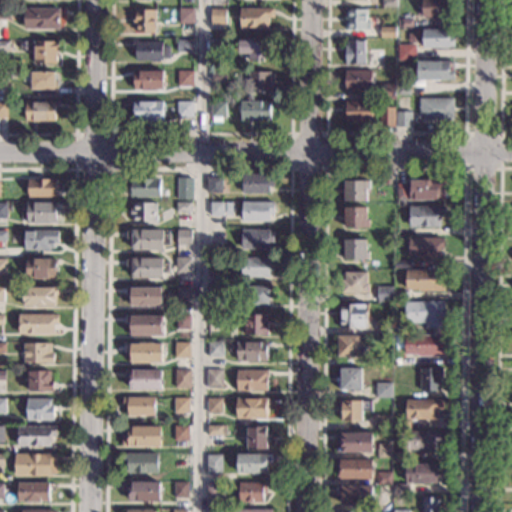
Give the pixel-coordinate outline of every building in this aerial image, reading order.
[(449,0),(449,4),(452,4),(452,16),(446,16),(446,18),(438,18),(438,16),(421,16),(421,0),(449,0)] [(272,9),(272,16),(267,16),(266,28),(238,27),(239,7),(272,9)] [(8,19),(0,18),(0,8),(8,8),(8,19)] [(57,18),(55,18),(55,22),(57,22),(57,28),(22,28),(22,8),(57,8),(57,18)] [(192,24),(178,23),(178,8),(192,9),(192,24)] [(154,10),(154,17),(152,17),(152,23),(153,24),(153,30),(152,29),(152,32),(134,31),(134,26),(129,26),(130,16),(134,16),(134,9),(154,10)] [(225,25),(210,25),(210,9),(225,9),(225,25)] [(364,18),(367,18),(367,30),(344,29),(344,20),(341,20),(341,16),(344,17),(344,9),(364,10),(364,18)] [(394,38),(379,37),(379,26),(394,27),(394,38)] [(449,36),(453,36),(453,46),(445,46),(445,47),(422,47),(422,28),(449,28),(449,36)] [(137,41),(160,42),(160,45),(169,45),(168,57),(162,57),(162,60),(158,60),(158,62),(151,62),(151,60),(135,60),(135,49),(130,49),(130,39),(137,39),(137,41)] [(363,63),(343,63),(344,44),(346,44),(346,39),(363,39),(363,63)] [(56,41),(56,54),(54,54),(53,64),(31,63),(32,40),(56,41)] [(249,42),(271,42),(271,49),(266,49),(266,60),(248,60),(248,54),(238,54),(238,40),(249,40),(249,42)] [(7,50),(0,50),(0,41),(5,41),(8,41),(7,50)] [(191,51),(176,50),(176,41),(192,41),(191,51)] [(224,52),(211,52),(211,42),(224,42),(224,52)] [(415,61),(397,61),(397,45),(415,45),(415,61)] [(452,79),(417,78),(417,60),(453,61),(452,79)] [(161,74),(163,74),(163,88),(154,88),(154,91),(140,90),(140,89),(132,88),(133,70),(161,70),(161,74)] [(191,86),(176,86),(176,70),(191,71),(191,86)] [(225,70),(225,81),(209,80),(210,70),(225,70)] [(369,80),(370,80),(370,81),(372,81),(372,85),(371,85),(371,87),(370,87),(370,90),(344,90),(344,70),(369,71),(369,80)] [(269,72),(268,92),(245,91),(246,79),(248,79),(248,71),(269,72)] [(52,81),(58,81),(58,84),(55,84),(55,95),(35,94),(35,89),(29,89),(29,84),(22,82),(22,73),(52,72),(52,81)] [(409,94),(396,93),(396,79),(409,79),(409,94)] [(394,85),(393,99),(379,99),(379,85),(394,85)] [(451,120),(418,119),(419,98),(421,98),(452,99),(451,120)] [(161,105),(164,105),(164,110),(161,110),(161,112),(163,112),(163,116),(161,116),(161,119),(154,119),(154,120),(131,120),(132,100),(161,100),(161,105)] [(269,119),(240,119),(240,110),(236,110),(236,105),(240,105),(240,100),(269,101),(269,119)] [(56,106),(53,106),(53,110),(55,110),(55,115),(53,115),(53,119),(45,119),(45,120),(30,120),(30,119),(24,119),(24,101),(56,102),(56,106)] [(369,121),(344,120),(345,101),(369,102),(369,121)] [(191,116),(176,116),(176,102),(187,102),(191,102),(191,116)] [(224,117),(210,116),(210,102),(224,102),(224,117)] [(392,125),(378,125),(378,107),(393,107),(392,125)] [(409,126),(396,126),(396,112),(409,112),(409,126)] [(268,173),(267,175),(272,176),(272,187),(266,187),(266,192),(241,192),(241,173),(268,173)] [(356,180),(367,180),(367,188),(364,188),(364,200),(342,200),(342,180),(352,180),(352,177),(356,177),(356,180)] [(53,182),(56,182),(56,189),(53,189),(53,196),(26,196),(26,178),(53,178),(53,182)] [(158,197),(128,196),(128,178),(149,179),(158,179),(158,197)] [(192,200),(176,200),(177,178),(181,178),(193,179),(192,200)] [(220,178),(220,191),(205,191),(205,178),(220,178)] [(443,200),(409,199),(409,179),(444,180),(443,200)] [(406,200),(395,200),(395,183),(407,183),(406,200)] [(272,214),(266,214),(266,221),(240,221),(240,201),(272,201),(272,214)] [(54,208),(56,208),(56,215),(54,215),(54,221),(48,221),(48,223),(25,222),(25,202),(54,202),(54,208)] [(190,203),(190,212),(174,212),(175,202),(190,203)] [(222,216),(208,215),(208,202),(222,202),(222,216)] [(154,224),(143,224),(143,220),(130,220),(130,216),(128,216),(128,208),(132,208),(132,203),(154,203),(154,224)] [(363,221),(367,221),(367,228),(343,227),(343,221),(339,221),(340,213),(343,213),(343,206),(364,207),(363,221)] [(443,216),(439,216),(439,226),(408,226),(408,206),(443,206),(443,216)] [(408,236),(395,235),(395,228),(408,228),(408,236)] [(57,242),(53,242),(53,247),(49,248),(49,249),(23,249),(23,229),(56,229),(57,242)] [(267,231),(272,231),(271,243),(267,243),(267,248),(240,248),(240,229),(267,229),(267,231)] [(190,230),(189,245),(176,245),(176,230),(190,230)] [(161,234),(168,234),(168,246),(160,246),(160,252),(152,252),(153,249),(124,249),(125,231),(161,231),(161,234)] [(442,248),(438,248),(438,257),(407,257),(408,237),(442,238),(442,248)] [(364,252),(367,252),(367,260),(341,259),(342,239),(364,239),(364,252)] [(55,263),(53,263),(53,267),(55,267),(55,272),(54,272),(53,276),(25,276),(25,258),(55,259),(55,263)] [(161,262),(167,263),(167,272),(160,272),(160,278),(128,277),(129,266),(124,266),(124,258),(161,259),(161,262)] [(191,274),(175,274),(175,258),(191,258),(191,274)] [(267,261),(272,261),(272,271),(266,271),(266,276),(240,276),(240,268),(237,268),(237,265),(240,265),(240,258),(267,258),(267,261)] [(408,268),(393,268),(394,260),(395,260),(408,260),(408,268)] [(438,277),(443,277),(442,290),(417,290),(417,289),(404,289),(404,270),(438,270),(438,277)] [(366,282),(367,282),(367,291),(366,291),(366,292),(341,292),(341,280),(339,280),(339,272),(366,272),(366,282)] [(224,273),(224,285),(208,284),(208,273),(224,273)] [(56,295),(53,295),(53,304),(44,304),(44,307),(34,306),(34,305),(21,305),(22,286),(56,287),(56,295)] [(188,300),(176,300),(176,286),(188,286),(188,300)] [(271,299),(266,298),(266,305),(240,304),(240,286),(272,286),(271,299)] [(390,301),(375,300),(375,286),(390,286),(390,301)] [(159,290),(162,290),(162,297),(160,297),(159,304),(146,304),(146,306),(136,306),(136,304),(127,304),(127,294),(123,294),(124,287),(159,287),(159,290)] [(220,300),(206,300),(207,287),(220,287),(220,300)] [(405,300),(393,300),(393,292),(405,292),(405,300)] [(442,309),(444,309),(444,317),(442,317),(442,328),(424,327),(424,322),(404,322),(404,302),(443,302),(442,309)] [(365,316),(369,316),(369,321),(366,321),(366,328),(338,328),(338,318),(335,318),(335,312),(338,312),(338,304),(365,304),(365,316)] [(56,323),(52,323),(52,332),(17,332),(17,313),(56,313),(56,323)] [(220,323),(206,323),(206,314),(221,314),(220,323)] [(264,321),(267,321),(267,327),(265,327),(265,335),(243,334),(244,324),(241,324),(241,314),(264,314),(264,321)] [(161,334),(128,334),(128,323),(125,323),(125,315),(161,315),(161,334)] [(188,329),(176,329),(176,316),(188,316),(188,329)] [(390,333),(376,333),(377,320),(390,320),(390,333)] [(408,333),(393,333),(393,323),(408,324),(408,333)] [(437,343),(442,343),(442,356),(417,356),(417,354),(404,353),(404,334),(437,335),(437,343)] [(357,347),(360,347),(360,355),(358,355),(358,357),(337,356),(337,335),(357,335),(357,347)] [(152,343),(161,344),(160,363),(128,362),(128,351),(124,351),(124,344),(137,344),(137,341),(152,341),(152,343)] [(266,349),(264,349),(264,361),(235,360),(236,341),(266,342),(266,349)] [(49,352),(52,352),(52,363),(21,362),(22,342),(49,343),(49,352)] [(188,357),(173,356),(174,342),(188,342),(188,357)] [(221,357),(207,357),(207,342),(217,342),(221,342),(221,357)] [(383,366),(370,365),(370,355),(383,356),(383,366)] [(442,382),(438,382),(438,391),(418,391),(418,367),(442,368),(442,382)] [(359,389),(337,389),(338,381),(333,381),(333,376),(337,376),(337,368),(360,368),(359,389)] [(159,389),(127,388),(127,378),(123,378),(123,369),(159,370),(159,389)] [(187,387),(173,387),(174,369),(188,369),(187,387)] [(47,380),(51,380),(51,390),(43,390),(43,391),(35,391),(35,389),(26,389),(26,370),(47,370),(47,380)] [(221,387),(205,386),(206,370),(219,370),(221,370),(221,387)] [(267,377),(265,377),(264,391),(249,391),(249,393),(242,393),(242,390),(235,390),(235,370),(267,371),(267,377)] [(390,397),(374,397),(374,383),(390,384),(390,397)] [(152,415),(125,414),(125,406),(120,406),(120,397),(153,397),(152,415)] [(49,405),(52,405),(52,407),(54,407),(54,410),(51,410),(51,420),(37,419),(37,422),(32,422),(32,420),(25,419),(25,398),(49,399),(49,405)] [(187,413),(173,413),(174,398),(188,399),(187,413)] [(220,413),(206,412),(206,398),(221,398),(220,413)] [(266,404),(264,404),(264,407),(266,407),(266,415),(264,415),(264,418),(235,418),(235,398),(266,398),(266,404)] [(370,400),(369,412),(360,411),(360,421),(339,420),(339,413),(336,413),(336,399),(370,400)] [(441,409),(435,409),(435,419),(405,419),(405,400),(441,400),(441,409)] [(389,430),(373,430),(374,415),(389,416),(389,430)] [(408,429),(392,429),(392,421),(408,421),(408,429)] [(55,436),(49,436),(49,447),(16,446),(16,425),(55,426),(55,436)] [(189,426),(188,441),(173,441),(174,426),(189,426)] [(225,436),(206,436),(206,426),(225,426),(225,436)] [(158,446),(121,445),(121,427),(158,427),(158,446)] [(263,428),(263,433),(267,433),(267,443),(264,443),(264,449),(245,449),(246,428),(263,428)] [(439,442),(435,442),(434,450),(401,449),(402,430),(439,431),(439,442)] [(369,453),(334,452),(334,433),(370,434),(369,453)] [(390,457),(375,457),(374,450),(377,450),(377,444),(389,444),(390,457)] [(155,453),(155,473),(125,472),(125,463),(121,463),(121,452),(155,453)] [(404,462),(392,462),(392,452),(404,452),(404,462)] [(55,473),(49,473),(49,475),(14,475),(14,454),(55,455),(55,473)] [(271,463),(265,463),(265,473),(235,473),(235,454),(271,454),(271,463)] [(219,473),(205,473),(206,456),(220,456),(219,473)] [(370,479),(337,478),(338,468),(333,468),(333,460),(370,461),(370,479)] [(440,473),(436,473),(436,483),(404,482),(405,463),(441,464),(440,473)] [(389,484),(375,484),(376,473),(389,474),(389,484)] [(159,482),(158,500),(125,499),(126,490),(121,490),(122,480),(159,482)] [(47,484),(46,502),(17,501),(17,483),(47,484)] [(185,498),(172,497),(173,483),(185,483),(185,498)] [(222,498),(205,498),(205,483),(222,483),(222,498)] [(265,494),(261,494),(261,502),(251,502),(251,505),(243,505),(243,502),(237,502),(237,483),(264,483),(265,494)] [(408,495),(393,495),(393,484),(408,484),(408,495)] [(370,506),(339,505),(339,495),(333,494),(333,486),(370,486),(370,506)] [(389,500),(376,500),(377,486),(390,486),(389,500)] [(437,511),(421,511),(421,497),(438,498),(437,511)]
